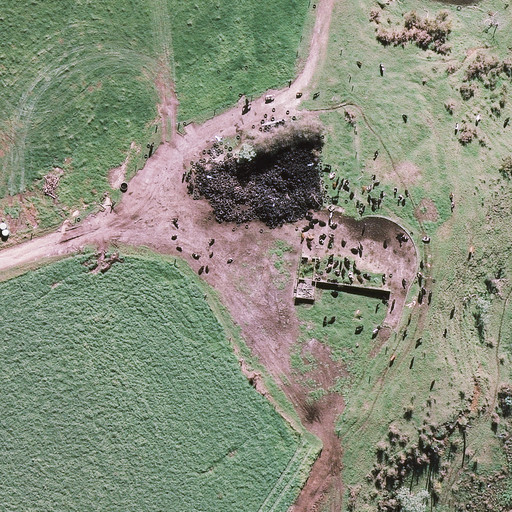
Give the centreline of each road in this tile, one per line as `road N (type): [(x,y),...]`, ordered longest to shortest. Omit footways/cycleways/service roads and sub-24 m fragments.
road 1 (track): [(321,418),(400,287),(390,255),(343,229),(299,86),(327,0)]
road 2 (track): [(0,262),(130,211),(169,217),(196,241),(321,418)]
